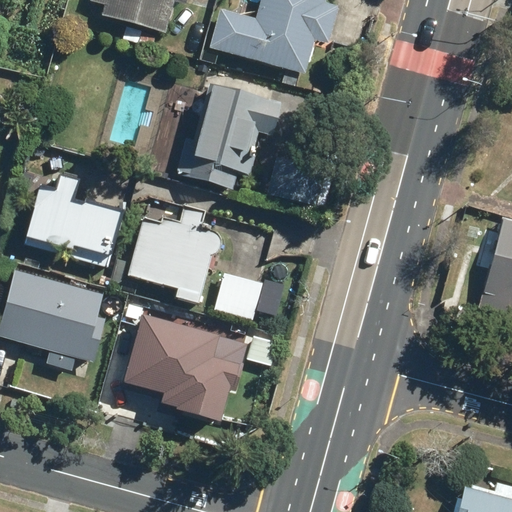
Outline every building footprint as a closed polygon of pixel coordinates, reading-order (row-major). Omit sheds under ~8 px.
[(187,0),(90,0),(90,3),(96,17),(166,36),(174,5),(185,8),(187,0)] [(219,10),(208,50),(285,71),(282,84),(294,87),(297,74),(304,76),(313,42),(328,46),(338,8),(325,5),(326,0),(259,0),(254,20),(219,10)] [(279,106),(208,87),(193,143),(184,140),(176,171),(182,173),(181,177),(232,191),(237,173),(250,176),(254,160),(244,157),(252,130),(272,135),(279,106)] [(277,159),(267,196),(315,209),(325,172),(277,159)] [(55,193),(38,188),(22,246),(56,256),(59,248),(69,251),(67,259),(106,270),(122,214),(73,201),(78,183),(59,178),(55,193)] [(142,220),(126,277),(176,291),(174,299),(196,305),(210,257),(217,253),(219,247),(219,238),(216,235),(199,230),(204,213),(184,208),(179,225),(160,219),(159,225),(142,220)] [(511,223),(500,220),(475,309),(511,318),(511,223)] [(104,296),(12,271),(0,315),(0,338),(92,364),(106,317),(99,315),(104,296)] [(262,286),(224,275),(214,311),(251,321),(262,286)] [(215,338),(139,316),(120,383),(163,395),(160,404),(176,408),(175,410),(219,423),(229,388),(232,389),(238,371),(241,372),(243,365),(228,361),(228,363),(210,358),(215,338)] [(279,343),(251,336),(244,361),(272,368),(279,343)] [(511,511),(511,499),(464,486),(456,511),(511,511)]
